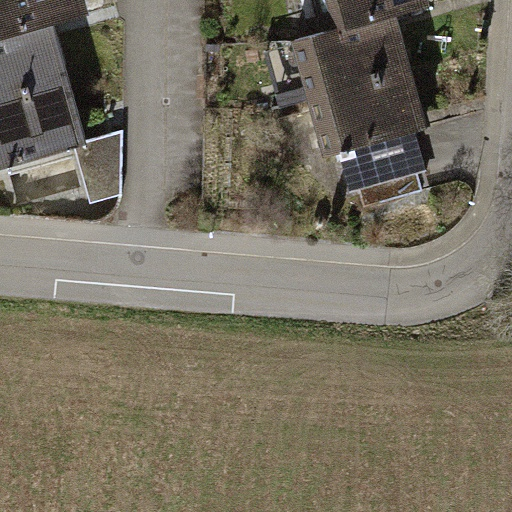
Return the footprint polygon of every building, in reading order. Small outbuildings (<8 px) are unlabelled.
[(0,0),(0,36),(51,23),(86,13),(81,0),(0,0)] [(425,0),(319,0),(329,32),(393,14),(427,5),(425,0)] [(408,70),(393,14),(329,32),(297,41),(312,97),(408,70)] [(0,101),(67,83),(51,23),(0,36),(0,101)] [(408,70),(312,97),(328,155),(337,152),(339,159),(351,155),(357,177),(415,161),(407,132),(424,127),(408,70)] [(0,167),(84,144),(67,83),(0,101),(0,167)] [(415,161),(357,177),(365,206),(423,191),(415,161)]
